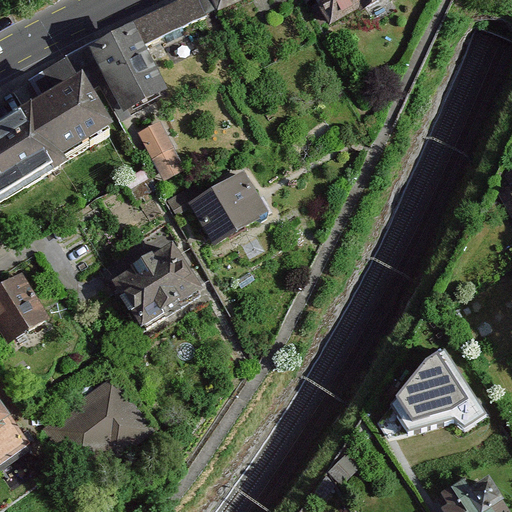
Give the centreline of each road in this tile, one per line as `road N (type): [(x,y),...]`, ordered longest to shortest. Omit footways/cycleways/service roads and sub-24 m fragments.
road 1 (motorway): [(78,511),(511,55)]
road 2 (residential): [(447,0),(366,172),(168,511)]
road 3 (motorway): [(392,0),(0,384)]
road 4 (primary): [(0,60),(119,0)]
